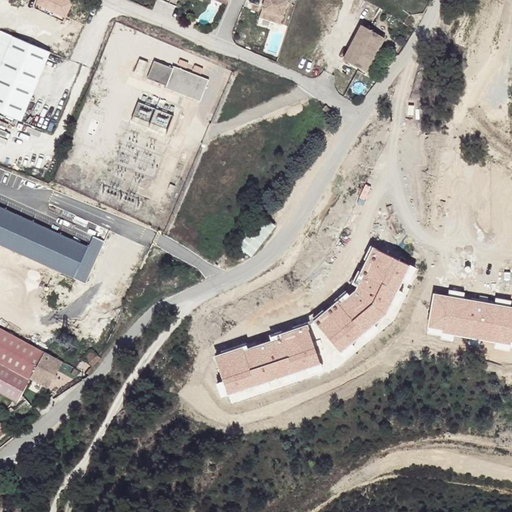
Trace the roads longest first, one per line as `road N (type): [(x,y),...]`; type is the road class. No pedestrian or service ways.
road 1 (unclassified): [(0,467),(166,301),(203,288)]
road 2 (unclassified): [(203,288),(276,248),(359,114)]
road 3 (residential): [(87,456),(132,377),(203,288)]
road 4 (residential): [(511,253),(414,233),(391,171)]
road 5 (residential): [(223,45),(359,114)]
road 6 (residential): [(411,47),(391,171)]
road 7 (residential): [(107,0),(223,45)]
